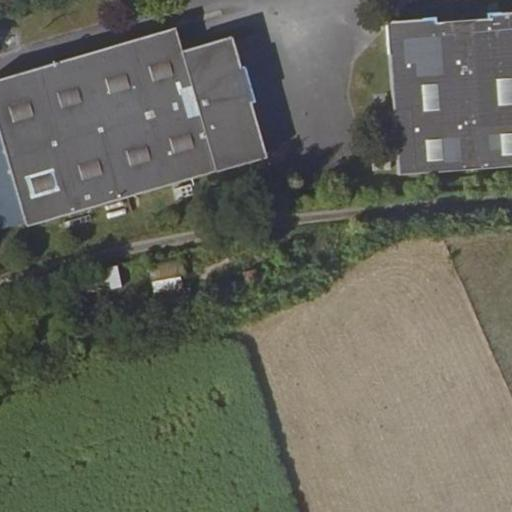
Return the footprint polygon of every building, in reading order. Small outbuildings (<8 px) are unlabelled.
[(511,10),(481,12),(481,20),(430,24),(429,17),(380,20),(393,177),(511,167),(511,10)] [(0,79),(0,144),(26,231),(265,160),(250,105),(254,104),(249,88),(244,69),(238,69),(229,38),(179,53),(172,30),(0,79)] [(387,172),(386,158),(369,161),(371,173),(387,172)] [(153,290),(185,288),(183,260),(152,262),(153,290)] [(82,300),(121,298),(119,270),(81,271),(82,300)]
